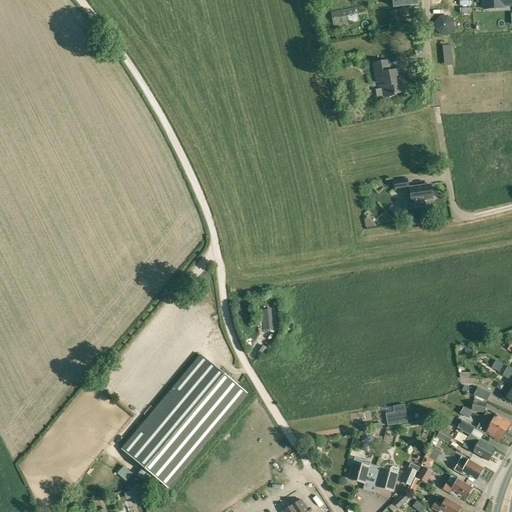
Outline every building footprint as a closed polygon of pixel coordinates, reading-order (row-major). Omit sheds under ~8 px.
[(511,0),(483,0),(484,9),(497,8),(503,7),(503,6),(511,5),(511,0)] [(331,13),(334,27),(358,22),(356,8),(331,13)] [(454,20),(448,15),(440,15),(434,21),(435,29),(441,35),(449,34),(454,28),(454,20)] [(375,63),(378,82),(383,82),(386,97),(397,95),(396,94),(403,93),(401,83),(403,83),(400,70),(390,72),(388,61),(375,63)] [(394,181),(395,190),(409,188),(407,179),(394,181)] [(426,205),(425,200),(433,199),(431,185),(412,188),(413,194),(406,195),(408,208),(426,205)] [(393,217),(403,226),(413,215),(402,206),(393,217)] [(273,308),(260,310),(263,330),(276,328),(273,308)] [(262,350),(274,334),(268,330),(256,346),(262,350)] [(122,449),(154,475),(169,488),(247,394),(201,355),(122,449)] [(499,372),(503,364),(495,359),(491,367),(499,372)] [(508,386),(511,388),(511,369),(508,367),(503,376),(511,381),(508,386)] [(474,395),(487,401),(491,392),(478,387),(474,395)] [(511,388),(509,393),(508,392),(504,392),(501,398),(510,403),(511,401),(511,388)] [(472,410),(485,413),(486,404),(473,403),(472,410)] [(408,423),(405,405),(393,407),(394,413),(386,414),(388,426),(408,423)] [(472,412),(471,416),(466,414),(464,418),(479,424),(482,416),(472,412)] [(483,419),(506,432),(511,423),(496,415),(495,417),(487,412),(483,419)] [(506,432),(483,419),(476,430),(487,436),(489,433),(501,440),(506,432)] [(463,421),(458,429),(471,436),(476,428),(463,421)] [(441,430),(448,435),(451,430),(444,426),(441,430)] [(453,438),(448,435),(441,430),(437,437),(449,444),(453,438)] [(368,433),(365,432),(362,441),(372,444),(375,435),(371,434),(368,433)] [(470,436),(464,446),(489,461),(495,450),(470,436)] [(432,452),(430,458),(436,460),(440,451),(429,447),(428,450),(432,452)] [(483,469),(462,457),(455,469),(468,477),(469,475),(477,479),(483,469)] [(372,482),(376,466),(370,464),(371,462),(355,458),(349,479),(366,483),(366,481),(372,482)] [(402,482),(410,486),(418,468),(410,464),(402,482)] [(376,466),(372,482),(378,484),(377,487),(393,491),(399,470),(398,468),(393,467),(391,468),(389,472),(382,470),(383,468),(376,466)] [(418,477),(427,482),(433,473),(424,467),(418,477)] [(457,497),(459,495),(466,499),(473,488),(452,475),(444,488),(457,497)] [(410,491),(414,493),(420,480),(416,478),(410,491)] [(393,503),(399,509),(410,498),(404,492),(393,503)] [(433,508),(438,511),(457,511),(461,507),(447,498),(443,505),(437,501),(433,508)] [(292,506),(296,511),(310,511),(312,511),(310,508),(308,509),(302,500),(298,502),(296,501),(294,503),(293,505),(292,506)]
